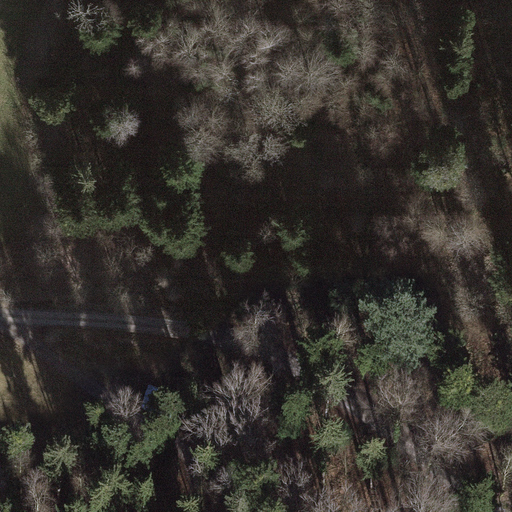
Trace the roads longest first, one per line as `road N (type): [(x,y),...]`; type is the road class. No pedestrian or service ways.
road 1 (track): [(0,326),(273,511)]
road 2 (track): [(128,419),(46,472),(0,486)]
